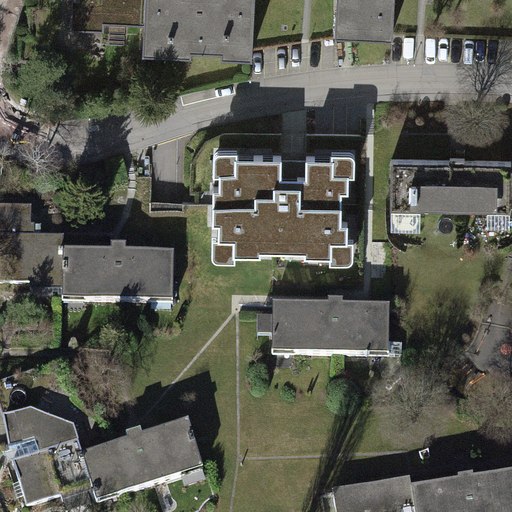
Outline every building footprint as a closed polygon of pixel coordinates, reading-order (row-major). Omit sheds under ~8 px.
[(149,28),(148,57),(196,58),(197,53),(229,54),(229,60),(258,61),(259,0),(73,0),(73,33),(106,34),(106,27),(149,28)] [(395,0),(338,0),(337,34),(394,37),(395,0)] [(214,154),(213,171),(220,171),(220,185),(212,185),(212,221),(219,221),(218,235),(212,235),(212,253),(213,257),(217,258),(235,259),(235,253),(261,254),(261,249),(304,250),(304,255),(330,255),(330,261),(349,261),(352,259),(353,255),(353,239),(347,239),(347,223),(340,222),(340,189),(349,189),(349,173),(355,173),(356,155),(354,152),(351,151),(332,150),(332,156),(238,153),(238,148),(219,147),(216,149),(214,154)] [(508,162),(391,161),(391,208),(508,209),(508,162)] [(0,240),(0,286),(31,287),(31,293),(66,293),(66,262),(66,242),(37,241),(37,231),(33,231),(33,213),(1,213),(1,241),(0,240)] [(66,293),(66,307),(177,308),(177,261),(128,261),(128,256),(116,256),(116,262),(66,262),(66,293)] [(326,305),(271,304),(270,352),(386,354),(387,306),(341,305),(341,300),(326,300),(326,305)] [(0,415),(0,425),(25,507),(88,487),(78,455),(69,425),(27,407),(0,415)] [(125,441),(78,455),(88,487),(92,502),(199,470),(184,423),(139,436),(138,431),(123,436),(125,441)] [(511,511),(511,471),(465,479),(410,489),(413,511),(511,511)] [(332,491),(335,511),(413,511),(410,489),(408,479),(332,491)]
